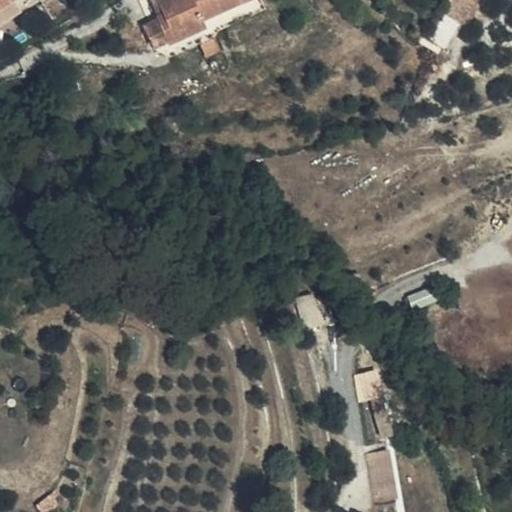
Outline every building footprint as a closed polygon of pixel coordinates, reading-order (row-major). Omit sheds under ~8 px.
[(16,0),(0,0),(0,24),(22,10),(16,0)] [(158,15),(170,44),(208,26),(205,19),(242,2),(240,0),(158,0),(164,12),(158,15)] [(461,0),(456,11),(479,24),(491,0),(461,0)] [(208,26),(170,44),(174,53),(213,37),(208,26)] [(438,283),(411,294),(417,307),(444,297),(438,283)] [(379,370),(357,374),(361,397),(383,393),(379,370)] [(394,436),(382,395),(370,399),(381,439),(394,436)] [(396,498),(388,451),(367,454),(375,502),(396,498)]
